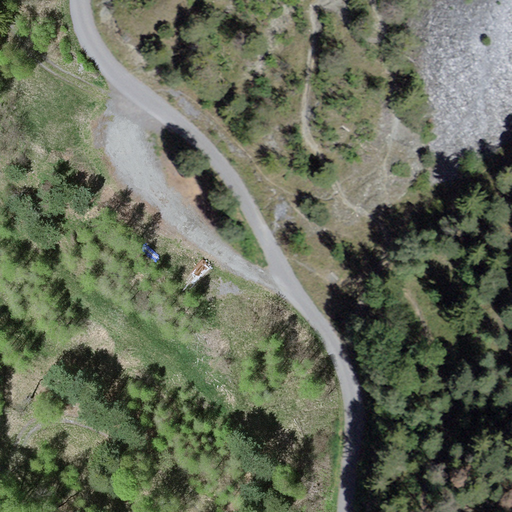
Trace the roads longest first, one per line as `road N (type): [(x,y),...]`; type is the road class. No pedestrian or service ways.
road 1 (track): [(300,298),(220,164),(101,57),(80,0)]
road 2 (track): [(344,511),(347,359),(334,330),(300,298)]
